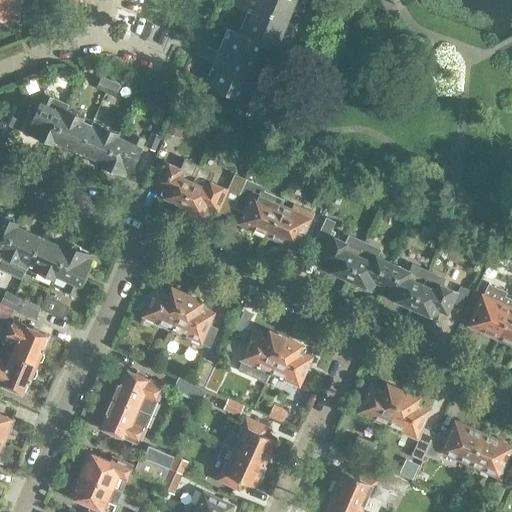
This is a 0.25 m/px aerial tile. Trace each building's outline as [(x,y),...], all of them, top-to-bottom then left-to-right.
[(45,0),(0,0),(0,18),(5,20),(8,12),(15,15),(21,0),(30,0),(26,10),(40,15),(45,0)] [(53,0),(75,8),(77,0),(53,0)] [(241,34),(263,44),(273,48),(292,0),(229,0),(228,2),(248,9),(251,11),(241,34)] [(263,44),(241,34),(231,29),(222,51),(199,41),(195,52),(218,61),(208,86),(240,99),(263,44)] [(106,93),(112,81),(102,76),(96,88),(106,93)] [(112,81),(106,93),(114,97),(120,84),(112,81)] [(65,112),(66,109),(69,104),(45,92),(40,102),(39,101),(27,126),(32,128),(30,133),(53,144),(55,138),(57,139),(62,127),(58,125),(64,112),(65,112)] [(62,127),(57,139),(80,150),(94,121),(66,109),(65,112),(64,112),(58,125),(62,127)] [(166,132),(177,137),(178,137),(188,114),(176,109),(166,132)] [(113,150),(119,137),(117,136),(119,132),(94,121),(80,150),(103,160),(109,148),(113,150)] [(154,151),(161,137),(151,132),(145,147),(154,151)] [(109,148),(103,160),(106,161),(103,166),(124,176),(126,171),(131,173),(143,148),(141,147),(145,139),(135,134),(131,143),(119,137),(113,150),(109,148)] [(182,204),(199,166),(184,158),(181,167),(164,159),(154,183),(162,186),(159,193),(182,204)] [(228,189),(218,184),(212,181),(215,173),(199,166),(182,204),(207,215),(210,207),(229,216),(233,207),(246,178),(235,173),(228,189)] [(281,206),(283,200),(264,191),(266,187),(246,178),(233,207),(242,211),(238,220),(268,234),(281,206)] [(324,209),(333,189),(320,184),(312,203),(324,209)] [(281,206),(268,234),(296,247),(312,212),(294,203),(291,210),(281,206)] [(13,238),(19,226),(17,225),(19,221),(0,212),(0,257),(4,250),(10,237),(13,238)] [(335,222),(325,217),(315,241),(325,246),(320,257),(328,261),(325,269),(348,279),(360,255),(344,248),(347,243),(333,236),(335,232),(332,230),(335,222)] [(10,237),(4,250),(6,250),(4,255),(29,266),(42,236),(19,226),(13,238),(10,237)] [(59,259),(65,246),(42,236),(29,266),(54,277),(56,273),(57,274),(62,261),(59,259)] [(62,261),(57,274),(70,280),(66,288),(76,293),(80,284),(81,285),(92,259),(88,257),(89,254),(69,245),(67,248),(65,246),(59,259),(62,261)] [(360,255),(348,279),(372,290),(376,282),(384,286),(394,264),(376,255),(373,261),(360,255)] [(429,270),(412,262),(408,270),(394,264),(384,286),(392,290),(388,297),(412,308),(423,284),(429,270)] [(458,292),(442,284),(445,278),(429,270),(423,284),(412,308),(435,319),(439,311),(447,315),(453,302),(462,306),(469,289),(461,286),(458,292)] [(498,337),(510,308),(511,304),(511,297),(506,295),(508,291),(489,283),(484,295),(470,324),(498,337)] [(172,326),(187,294),(172,287),(170,293),(157,287),(145,313),(172,326)] [(0,302),(10,307),(15,295),(5,291),(0,302)] [(187,294),(172,326),(205,341),(214,320),(210,318),(212,312),(199,306),(201,301),(187,294)] [(10,307),(14,309),(19,311),(24,299),(15,295),(10,307)] [(43,309),(65,319),(70,308),(48,298),(43,309)] [(0,317),(8,322),(14,309),(10,307),(0,302),(0,317)] [(511,308),(510,308),(498,337),(511,343),(511,308)] [(36,365),(36,364),(49,335),(14,320),(7,338),(17,342),(12,354),(36,365)] [(270,371),(285,339),(270,332),(267,337),(255,331),(242,358),(270,371)] [(285,339),(270,371),(299,384),(311,357),(298,351),(300,346),(285,339)] [(153,365),(159,354),(149,349),(144,361),(153,365)] [(0,383),(24,393),(36,365),(12,354),(7,366),(0,363),(0,383)] [(204,386),(215,363),(203,357),(192,381),(204,386)] [(124,401),(150,413),(155,401),(163,384),(125,367),(113,396),(124,401)] [(212,370),(205,385),(214,389),(221,374),(212,370)] [(197,400),(203,388),(179,376),(173,388),(197,400)] [(386,425),(401,391),(387,384),(384,389),(371,383),(360,408),(363,410),(362,414),(386,425)] [(401,391),(386,425),(411,437),(413,433),(416,434),(427,409),(414,403),(416,398),(401,391)] [(145,425),(150,413),(124,401),(113,396),(99,426),(137,443),(145,425)] [(239,417),(243,406),(227,399),(223,409),(239,417)] [(274,404),(269,415),(282,421),(287,410),(274,404)] [(0,438),(4,441),(13,418),(0,412),(0,438)] [(265,435),(268,427),(246,416),(238,434),(229,430),(223,444),(235,449),(265,462),(265,463),(276,440),(265,435)] [(471,463),(483,435),(455,422),(448,439),(434,432),(424,454),(439,461),(443,450),(471,463)] [(424,454),(434,432),(424,428),(412,456),(422,460),(424,454)] [(483,435),(471,463),(498,475),(511,448),(483,435)] [(370,460),(376,447),(358,439),(352,451),(370,460)] [(144,457),(169,468),(173,457),(148,446),(144,457)] [(265,462),(235,449),(229,462),(226,461),(217,479),(240,489),(243,481),(255,486),(260,474),(262,474),(265,468),(265,465),(265,462)] [(80,473),(121,491),(131,469),(120,464),(122,461),(112,456),(110,460),(89,451),(80,473)] [(170,468),(184,475),(190,460),(176,454),(170,468)] [(169,468),(144,457),(140,456),(134,470),(162,483),(164,480),(169,468)] [(409,481),(370,464),(367,471),(357,466),(353,474),(342,469),(336,482),(333,482),(331,487),(333,489),(331,492),(362,506),(374,511),(376,511),(383,498),(373,493),(378,480),(404,492),(409,481)] [(174,495),(178,487),(184,475),(169,468),(164,480),(162,483),(160,488),(174,495)] [(107,511),(111,511),(121,491),(80,473),(70,495),(91,504),(89,508),(98,511),(100,511),(101,509),(107,511)] [(497,505),(506,486),(496,481),(487,500),(497,505)] [(359,511),(362,506),(331,492),(330,496),(327,496),(325,501),(326,503),(322,511),(359,511)] [(203,493),(194,511),(229,511),(232,506),(203,493)]
